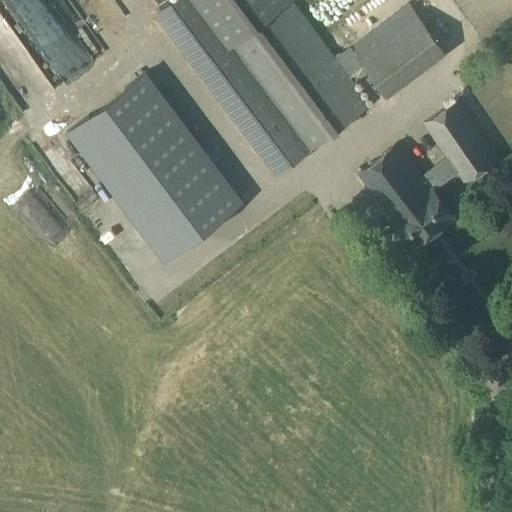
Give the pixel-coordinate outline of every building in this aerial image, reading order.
[(371,103),(292,0),(172,0),(159,10),(280,171),(371,103)] [(414,8),(354,53),(386,96),(446,50),(414,8)] [(458,96),(422,122),(463,181),(498,156),(458,96)] [(243,198),(182,118),(102,178),(163,259),(243,198)] [(453,214),(433,187),(432,187),(397,140),(356,171),(392,218),(412,244),(453,214)]
